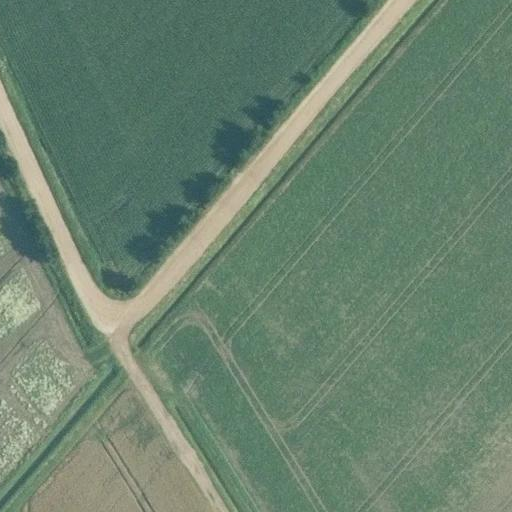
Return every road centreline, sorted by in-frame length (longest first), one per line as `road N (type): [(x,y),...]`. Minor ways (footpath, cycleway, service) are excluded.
road 1 (track): [(0,103),(103,314),(137,321),(412,0)]
road 2 (track): [(124,316),(119,347),(221,511)]
